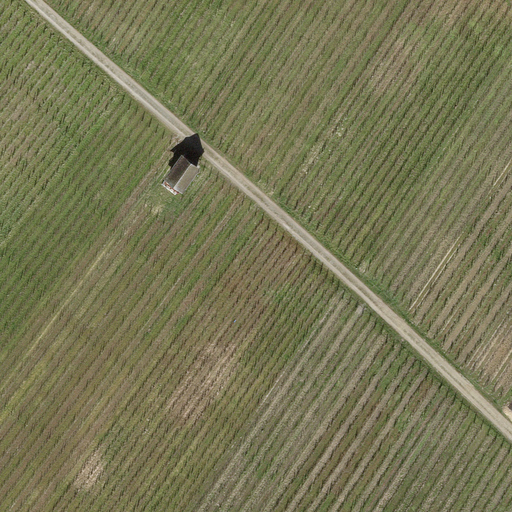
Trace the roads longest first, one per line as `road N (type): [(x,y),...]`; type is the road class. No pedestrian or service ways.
road 1 (track): [(511,442),(143,99)]
road 2 (track): [(37,0),(143,99)]
